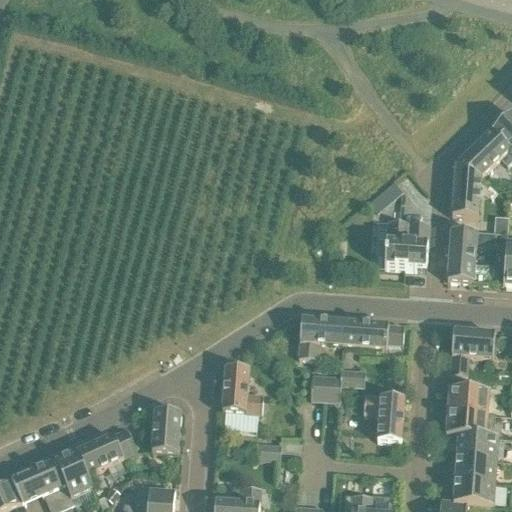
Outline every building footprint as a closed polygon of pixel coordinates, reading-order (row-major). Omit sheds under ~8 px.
[(511,118),(492,136),(511,157),(511,118)] [(511,157),(492,136),(456,171),(481,183),(501,164),(507,171),(511,166),(511,157)] [(481,183),(456,171),(452,222),(478,224),(481,183)] [(397,185),(372,202),(380,214),(405,196),(397,185)] [(385,273),(426,276),(430,229),(388,226),(386,259),(385,263),(386,263),(385,273)] [(499,226),(498,238),(506,238),(507,226),(499,226)] [(451,235),(450,249),(476,251),(476,252),(494,253),(495,239),(477,237),(451,235)] [(503,290),(511,290),(511,243),(507,243),(503,290)] [(476,251),(450,249),(447,286),(497,290),(499,272),(475,270),(476,252),(476,251)] [(343,352),(345,328),(302,325),(299,364),(318,365),(319,350),(343,352)] [(404,332),(345,328),(343,352),(387,355),(387,350),(403,351),(404,332)] [(450,381),(451,381),(468,383),(469,363),(493,365),(495,339),(454,336),(450,381)] [(250,375),(226,373),(222,418),(262,421),(263,402),(248,400),(250,375)] [(341,375),(341,383),(341,390),(364,392),(365,377),(341,375)] [(500,384),(511,385),(511,382),(511,376),(500,376),(500,384)] [(311,405),(325,407),(327,382),(313,381),(311,405)] [(327,382),(325,407),(340,408),(341,390),(341,383),(327,382)] [(449,393),(448,416),(495,420),(495,419),(488,419),(490,396),(449,393)] [(401,448),(405,405),(405,404),(365,401),(364,420),(379,421),(377,447),(401,448)] [(152,458),(177,460),(178,460),(181,418),(155,416),(152,458)] [(448,416),(446,439),(499,443),(499,442),(493,442),(495,420),(448,416)] [(126,435),(77,457),(87,481),(137,459),(126,435)] [(458,441),(457,462),(497,465),(499,443),(446,439),(446,440),(458,441)] [(256,465),(280,466),(281,451),(257,450),(256,465)] [(77,457),(55,467),(72,503),(93,494),(87,481),(77,457)] [(457,462),(455,485),(495,488),(497,465),(457,462)] [(24,481),(0,491),(0,511),(25,511),(24,510),(34,506),(45,501),(49,511),(70,511),(75,510),(72,503),(55,467),(24,481)] [(441,507),(494,511),(495,488),(455,485),(453,508),(441,507)] [(113,493),(106,502),(112,507),(120,497),(113,493)] [(216,506),(215,511),(259,511),(261,494),(242,493),(241,508),(216,506)] [(124,509),(124,511),(174,511),(175,496),(149,495),(148,511),(124,509)] [(371,511),(372,502),(353,501),(346,501),(345,511),(371,511)]
